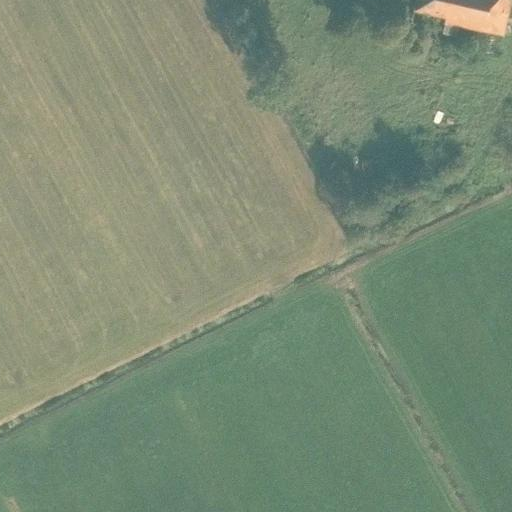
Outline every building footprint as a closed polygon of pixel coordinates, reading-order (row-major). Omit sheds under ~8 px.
[(503,33),(510,0),(417,0),(416,7),(447,14),(443,30),(456,33),(459,23),(503,33)] [(425,85),(379,108),(383,117),(429,94),(425,85)] [(337,97),(316,107),(320,116),(342,106),(337,97)] [(458,102),(444,109),(459,139),(473,132),(458,102)] [(511,113),(491,108),(488,116),(511,123),(511,113)] [(422,119),(408,127),(423,157),(437,150),(422,119)] [(386,137),(372,144),(387,175),(401,168),(386,137)] [(476,173),(461,180),(476,211),(491,204),(476,173)] [(440,191),(425,198),(440,229),(455,222),(440,191)] [(404,209),(389,216),(404,246),(419,239),(404,209)] [(511,219),(501,225),(511,247),(511,219)] [(479,235),(465,242),(480,273),(494,266),(479,235)] [(443,253),(429,260),(444,291),(458,283),(443,253)] [(408,271),(393,278),(408,308),(423,301),(408,271)]
